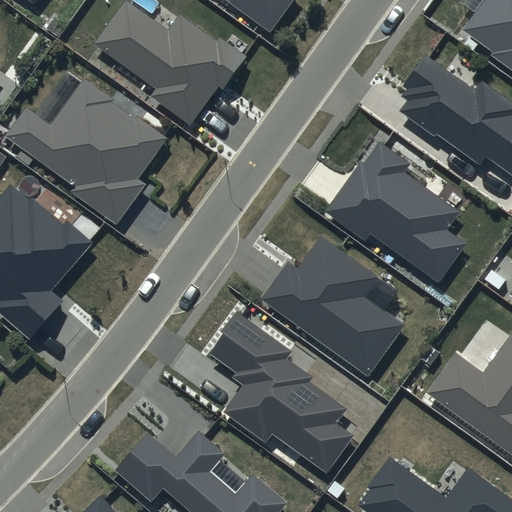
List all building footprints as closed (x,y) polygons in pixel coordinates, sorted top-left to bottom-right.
[(224,0),(270,32),(292,0),(224,0)] [(511,0),(483,0),(462,30),(492,51),(490,55),(511,70),(511,0)] [(167,32),(126,2),(96,43),(157,88),(151,97),(191,125),(219,87),(223,90),(248,56),(219,36),(215,41),(179,15),(167,32)] [(474,91),(426,56),(404,86),(407,88),(401,97),(406,101),(399,112),(435,137),(437,134),(479,164),(485,156),(511,175),(511,103),(481,81),(474,91)] [(112,100),(84,79),(51,125),(27,107),(5,137),(74,186),(70,192),(118,226),(146,186),(137,180),(168,138),(137,116),(134,120),(110,103),(112,100)] [(412,164),(380,141),(364,164),(360,161),(324,211),(365,240),(370,233),(438,282),(466,244),(445,230),(459,211),(405,173),(412,164)] [(63,224),(11,180),(0,192),(0,316),(31,342),(67,300),(55,291),(96,244),(68,220),(63,224)] [(377,278),(321,238),(299,268),(288,261),(261,299),(367,374),(403,325),(364,297),(377,278)] [(293,351),(237,311),(222,332),(224,334),(209,354),(235,373),(232,377),(242,385),(223,412),(265,442),(271,433),(327,473),(354,436),(337,424),(348,408),(309,381),(313,376),(288,358),(293,351)] [(511,331),(483,372),(455,352),(426,393),(511,453),(511,331)] [(176,456),(148,431),(113,470),(150,502),(163,487),(192,511),(281,511),(289,503),(253,473),(235,493),(210,471),(225,453),(199,430),(176,456)] [(447,499),(390,457),(368,487),(371,489),(358,506),(366,511),(510,511),(511,510),(511,500),(469,469),(447,499)] [(118,511),(102,495),(84,511),(118,511)]
